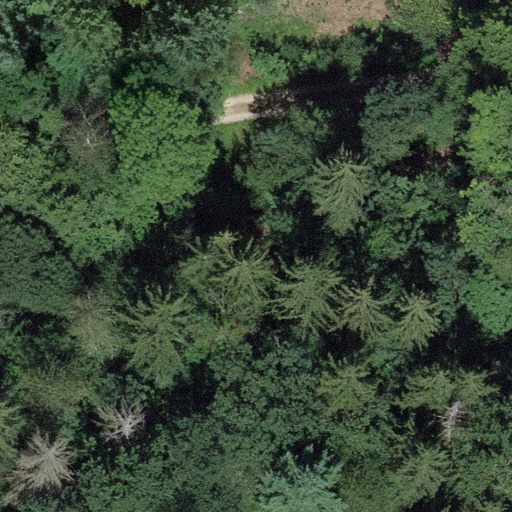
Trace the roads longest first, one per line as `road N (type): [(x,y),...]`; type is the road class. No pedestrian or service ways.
road 1 (track): [(0,144),(347,84),(511,69)]
road 2 (track): [(236,0),(261,351),(237,450),(239,511)]
